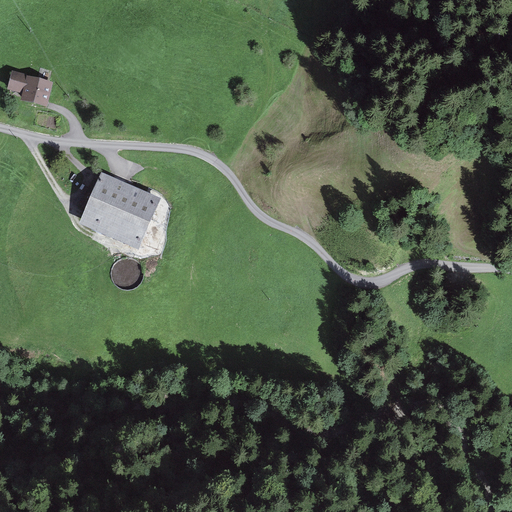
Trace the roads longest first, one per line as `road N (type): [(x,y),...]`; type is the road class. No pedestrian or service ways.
road 1 (unclassified): [(0,128),(210,158),(259,214),(359,280),(426,263),(511,270)]
road 2 (track): [(26,135),(79,232),(148,260),(164,210),(158,194),(98,145)]
